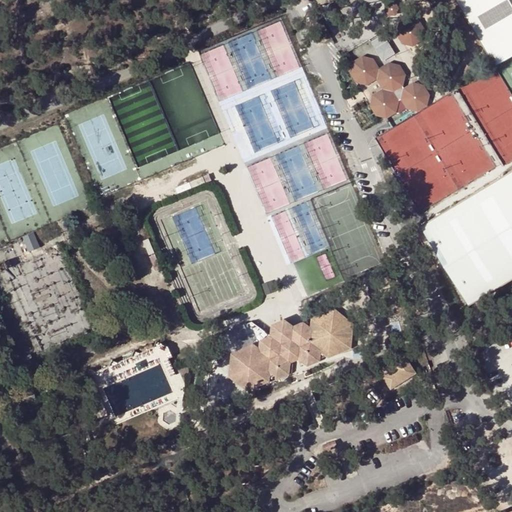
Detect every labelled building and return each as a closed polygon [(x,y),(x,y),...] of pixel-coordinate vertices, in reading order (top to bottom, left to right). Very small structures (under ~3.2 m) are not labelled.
[(511,0),(455,0),(494,66),(511,55),(511,0)] [(396,3),(389,3),(386,9),(390,14),(396,14),(399,8),(396,3)] [(400,23),(398,33),(403,42),(413,45),(422,40),(425,29),(419,21),(409,18),(400,23)] [(384,34),(370,42),(382,61),(396,53),(384,34)] [(354,62),(352,72),(357,81),(367,83),(376,78),(378,78),(383,87),(383,89),(374,94),(372,104),(377,113),(387,116),(396,110),(398,100),(402,98),(408,107),(418,110),(426,104),(429,94),(424,85),(414,83),(405,88),(402,84),(405,74),(400,65),(390,63),(381,68),(379,68),(373,59),(363,56),(354,62)] [(470,304),(511,278),(511,169),(425,222),(422,224),(470,304)] [(34,233),(22,237),(28,251),(40,246),(34,233)] [(272,279),(262,283),(266,295),(276,291),(272,279)] [(285,321),(274,325),(273,336),(253,321),(221,334),(227,348),(231,353),(229,377),(248,391),(277,375),(279,376),(289,372),(291,361),(301,357),(310,363),(351,346),(353,324),(336,310),(316,318),(313,330),(303,324),(293,328),(285,321)] [(94,390),(173,357),(168,346),(157,341),(154,346),(140,353),(134,351),(132,356),(118,362),(112,360),(110,365),(95,371),(90,369),(88,375),(94,390)] [(414,370),(403,352),(390,360),(395,368),(382,376),(390,389),(410,377),(408,373),(414,370)] [(337,447),(335,441),(323,444),(324,450),(337,447)]
